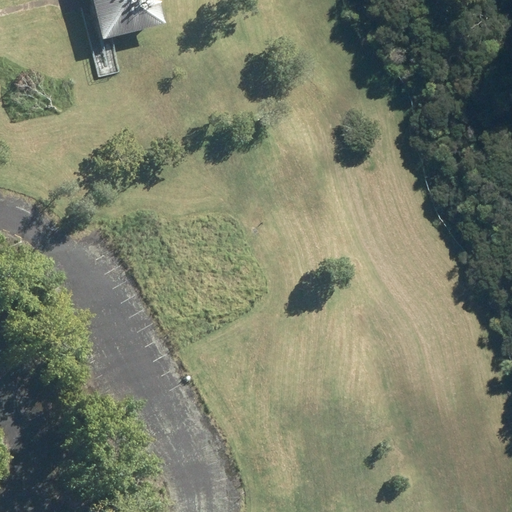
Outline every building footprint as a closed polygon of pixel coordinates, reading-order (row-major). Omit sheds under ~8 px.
[(152,0),(86,0),(96,41),(159,26),(152,0)] [(159,233),(124,252),(140,282),(175,263),(159,233)] [(206,305),(168,326),(178,345),(216,324),(206,305)] [(197,345),(181,354),(220,426),(235,417),(197,345)] [(245,435),(228,443),(246,479),(263,470),(245,435)]
